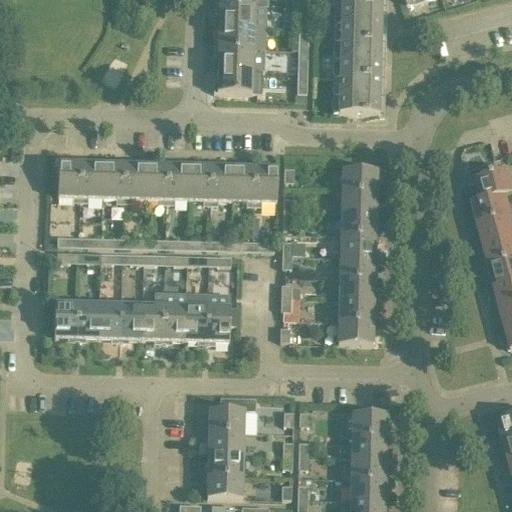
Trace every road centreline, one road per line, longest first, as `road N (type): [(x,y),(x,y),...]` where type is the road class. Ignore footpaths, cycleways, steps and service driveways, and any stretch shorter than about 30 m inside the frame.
road 1 (residential): [(29,120),(22,383),(153,387)]
road 2 (residential): [(153,387),(251,389),(288,373),(413,376)]
road 3 (residential): [(413,376),(417,140)]
road 4 (residential): [(192,123),(280,125),(299,138),(417,140)]
road 5 (residential): [(29,120),(192,123)]
road 6 (residential): [(150,511),(153,387)]
road 7 (residential): [(192,123),(194,0)]
road 8 (residential): [(417,140),(445,95),(511,74)]
